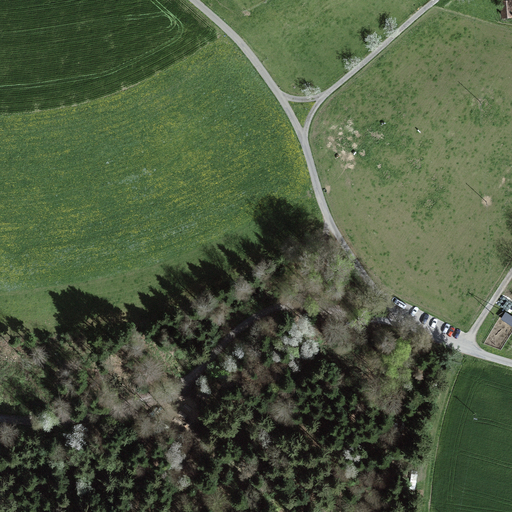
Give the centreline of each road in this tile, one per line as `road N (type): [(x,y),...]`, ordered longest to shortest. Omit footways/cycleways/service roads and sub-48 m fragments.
road 1 (track): [(0,418),(73,421),(125,412),(184,382),(247,320),(297,303),(408,324)]
road 2 (unclassified): [(408,324),(330,224),(304,144)]
road 3 (track): [(42,511),(155,424),(184,382)]
road 4 (unclassified): [(323,95),(435,0)]
road 5 (unclassified): [(279,95),(193,0)]
